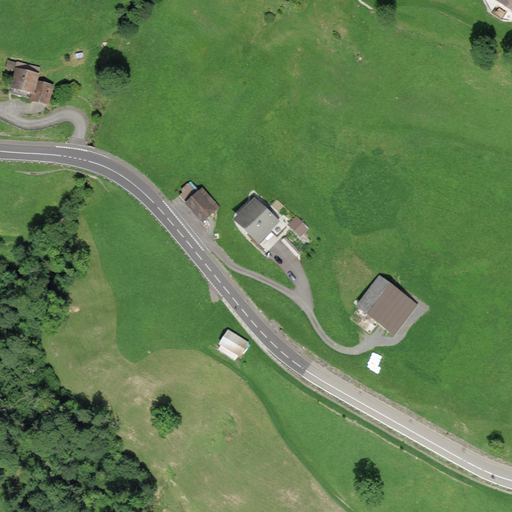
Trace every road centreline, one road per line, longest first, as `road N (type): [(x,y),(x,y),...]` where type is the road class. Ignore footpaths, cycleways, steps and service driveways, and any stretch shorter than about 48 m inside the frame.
road 1 (primary): [(0,151),(74,157),(131,181),(282,352),(511,481)]
road 2 (track): [(374,342),(352,352),(337,348),(284,289),(234,268),(209,245),(192,247)]
